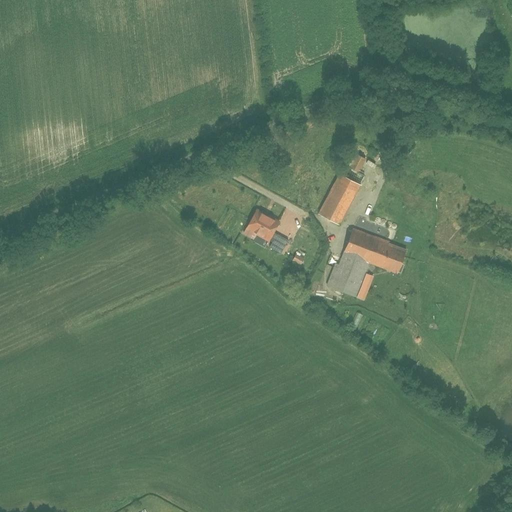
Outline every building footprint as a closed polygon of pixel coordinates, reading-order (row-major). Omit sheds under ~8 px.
[(374,138),(369,150),(390,157),(394,145),(374,138)] [(363,184),(341,173),(320,215),(342,226),(363,184)] [(281,219),(254,206),(243,227),(269,239),(266,246),(282,254),(289,239),(275,232),(281,219)] [(406,254),(351,229),(326,283),(368,302),(372,292),(364,288),(375,264),(397,274),(406,254)] [(309,259),(294,251),(289,261),(304,269),(309,259)]
